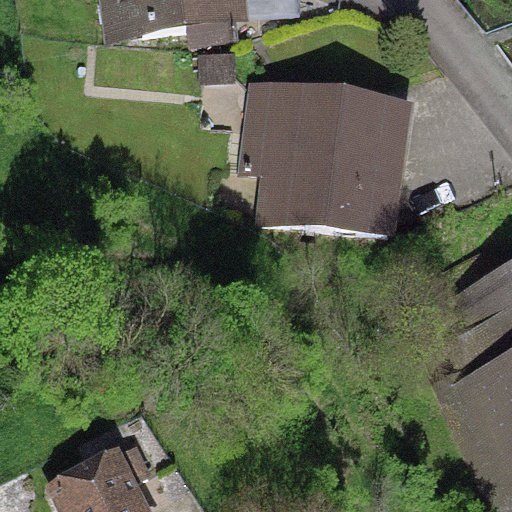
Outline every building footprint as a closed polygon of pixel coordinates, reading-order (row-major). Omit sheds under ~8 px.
[(100,0),(106,45),(251,26),(247,0),(100,0)] [(415,100),(253,79),(240,174),(264,177),(258,224),(396,243),(415,100)] [(511,262),(450,288),(486,364),(511,353),(511,262)] [(511,511),(511,353),(486,364),(439,403),(490,511),(511,511)] [(118,445),(43,484),(57,511),(152,511),(137,482),(122,452),(118,445)] [(137,445),(122,452),(137,482),(152,475),(137,445)]
